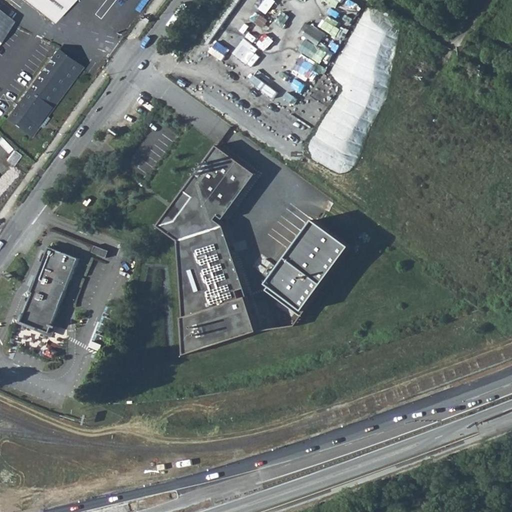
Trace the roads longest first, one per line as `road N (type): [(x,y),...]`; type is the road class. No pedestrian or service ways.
road 1 (primary): [(511,384),(127,511)]
road 2 (tertiary): [(184,0),(0,250)]
road 3 (primary): [(226,511),(511,410)]
